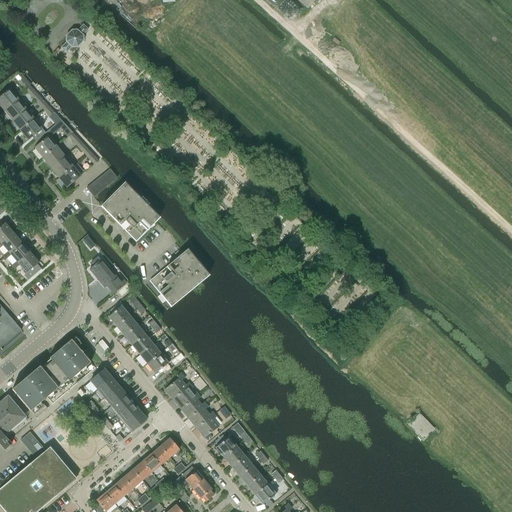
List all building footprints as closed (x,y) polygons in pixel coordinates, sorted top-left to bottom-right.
[(82,36),(88,30),(83,25),(77,31),(77,30),(72,31),(66,37),(66,42),(61,48),(66,53),(71,47),(72,47),(77,47),(83,41),(83,36),(82,36)] [(18,83),(27,92),(31,88),(22,79),(18,83)] [(27,92),(35,101),(39,97),(31,88),(27,92)] [(0,96),(0,106),(3,111),(18,99),(10,89),(0,96)] [(35,101),(44,110),(48,107),(39,97),(35,101)] [(18,99),(3,111),(11,121),(26,109),(18,99)] [(48,107),(44,110),(49,116),(53,113),(48,107)] [(26,109),(11,121),(19,130),(34,119),(26,109)] [(34,119),(19,130),(28,141),(32,137),(35,141),(45,133),(42,129),(34,119)] [(34,149),(42,159),(57,147),(49,137),(54,133),(51,128),(45,133),(35,141),(38,145),(34,149)] [(68,129),(64,133),(68,137),(73,133),(68,129)] [(68,137),(77,147),(81,143),(73,133),(68,137)] [(77,147),(85,156),(90,152),(81,143),(77,147)] [(57,147),(42,159),(50,169),(65,157),(57,147)] [(85,156),(94,165),(98,161),(90,152),(85,156)] [(65,157),(50,169),(58,178),(73,166),(65,157)] [(73,166),(58,178),(66,188),(80,176),(73,166)] [(105,173),(112,182),(117,178),(109,169),(105,173)] [(100,177),(108,185),(112,182),(105,173),(100,177)] [(96,181),(103,189),(108,185),(100,177),(96,181)] [(91,184),(98,193),(103,189),(96,181),(91,184)] [(125,183),(101,206),(102,207),(132,237),(136,241),(159,218),(125,183)] [(86,188),(90,193),(94,197),(98,193),(91,184),(86,188)] [(0,242),(0,243),(13,233),(4,223),(0,226),(0,242)] [(8,251),(9,253),(21,243),(13,233),(0,243),(0,242),(0,246),(2,245),(8,251)] [(16,261),(17,263),(30,253),(21,243),(9,253),(8,251),(3,256),(5,259),(11,255),(16,261)] [(171,264),(150,281),(171,307),(209,275),(187,250),(171,264)] [(39,263),(30,253),(17,263),(16,261),(11,266),(14,269),(19,264),(27,273),(39,263)] [(94,266),(89,270),(95,277),(96,276),(105,286),(104,287),(104,288),(107,286),(113,293),(111,295),(111,294),(110,295),(110,296),(126,283),(119,274),(116,277),(102,259),(101,260),(98,257),(91,262),(94,266)] [(126,285),(118,291),(121,296),(130,289),(126,285)] [(133,305),(136,310),(141,306),(138,301),(133,305)] [(0,347),(0,348),(2,350),(22,333),(21,331),(12,320),(0,305),(0,347)] [(107,317),(116,327),(128,316),(120,306),(107,317)] [(145,310),(141,306),(136,310),(140,314),(145,310)] [(128,316),(116,327),(123,336),(136,326),(128,316)] [(148,324),(152,329),(157,324),(153,320),(148,324)] [(161,329),(157,324),(152,329),(156,333),(161,329)] [(136,326),(123,336),(131,345),(144,335),(136,326)] [(144,335),(131,345),(139,355),(152,345),(144,335)] [(24,380),(12,390),(36,418),(47,409),(41,402),(68,380),(69,381),(90,363),(77,347),(81,344),(75,337),(72,340),(71,340),(49,358),(52,361),(42,369),(39,366),(24,380)] [(163,343),(167,348),(172,344),(168,339),(163,343)] [(176,349),(172,344),(167,348),(171,353),(176,349)] [(152,345),(139,355),(147,365),(152,361),(160,354),(152,345)] [(180,353),(173,359),(177,363),(184,358),(180,353)] [(152,361),(147,365),(154,374),(167,363),(160,354),(152,361)] [(90,382),(84,387),(91,394),(97,390),(112,378),(105,369),(90,381),(90,382)] [(175,380),(164,389),(165,390),(166,390),(170,395),(169,395),(173,400),(174,399),(190,385),(188,383),(185,385),(181,381),(184,378),(180,373),(176,376),(177,376),(174,378),(175,380)] [(112,378),(97,390),(104,398),(119,386),(112,378)] [(190,385),(174,399),(178,404),(177,405),(181,410),(182,409),(198,395),(196,392),(193,395),(189,390),(192,388),(190,385)] [(119,386),(104,398),(111,406),(126,394),(119,386)] [(111,406),(109,407),(116,415),(132,401),(126,394),(111,406)] [(198,395),(182,409),(186,414),(185,415),(189,420),(190,419),(206,405),(204,402),(201,404),(197,400),(200,398),(198,395)] [(0,445),(3,450),(11,444),(2,434),(9,429),(23,417),(7,397),(3,400),(0,402),(0,445)] [(90,401),(87,404),(91,409),(95,406),(90,401)] [(132,401),(116,415),(122,422),(138,409),(132,401)] [(206,405),(190,419),(194,424),(193,424),(197,429),(198,428),(214,414),(212,412),(209,414),(205,410),(208,408),(206,405)] [(138,409),(122,422),(131,432),(131,433),(134,429),(147,419),(138,409)] [(214,414),(198,428),(202,433),(201,434),(204,439),(219,427),(213,420),(216,418),(214,414)] [(410,423),(419,432),(418,433),(423,439),(433,429),(419,414),(410,423)] [(108,421),(104,424),(109,430),(113,427),(108,421)] [(34,457),(43,449),(29,432),(20,440),(34,457)] [(239,436),(243,440),(248,437),(244,432),(239,436)] [(215,447),(224,458),(237,447),(229,436),(215,447)] [(252,441),(248,437),(243,440),(247,445),(252,441)] [(160,445),(170,456),(179,449),(169,438),(160,445)] [(152,452),(161,464),(170,456),(160,445),(152,452)] [(237,447),(224,458),(232,467),(245,457),(237,447)] [(48,448),(0,488),(0,505),(5,511),(37,511),(75,480),(48,448)] [(255,455),(259,460),(264,456),(260,451),(255,455)] [(142,460),(152,472),(161,464),(152,452),(142,460)] [(268,460),(264,456),(259,460),(263,464),(268,460)] [(245,457),(232,467),(240,477),(253,466),(245,457)] [(132,468),(142,480),(152,472),(142,460),(132,468)] [(177,466),(181,471),(185,468),(181,463),(177,466)] [(173,470),(177,475),(181,471),(177,466),(173,470)] [(253,466),(240,477),(247,486),(260,475),(253,466)] [(123,477),(132,489),(142,480),(132,468),(123,477)] [(184,480),(192,490),(203,480),(196,470),(184,480)] [(270,474),(274,479),(279,475),(275,470),(270,474)] [(260,475),(247,486),(255,496),(268,485),(260,475)] [(283,479),(279,475),(274,479),(278,483),(283,479)] [(114,484),(123,496),(132,489),(123,477),(114,484)] [(159,481),(163,487),(167,483),(163,478),(159,481)] [(211,489),(203,480),(192,490),(199,499),(202,497),(206,501),(214,494),(211,490),(211,489)] [(159,490),(163,487),(159,481),(155,485),(159,490)] [(104,492),(114,504),(123,496),(114,484),(104,492)] [(268,485),(255,496),(262,505),(275,494),(268,485)] [(168,495),(164,490),(159,494),(164,499),(168,495)] [(103,511),(104,511),(114,504),(104,492),(94,501),(103,511)] [(141,497),(145,502),(149,499),(144,494),(141,497)] [(141,505),(145,502),(141,497),(137,500),(141,505)] [(145,506),(150,511),(153,508),(149,503),(145,506)] [(289,511),(292,508),(287,503),(284,506),(285,508),(280,511),(289,511)]
